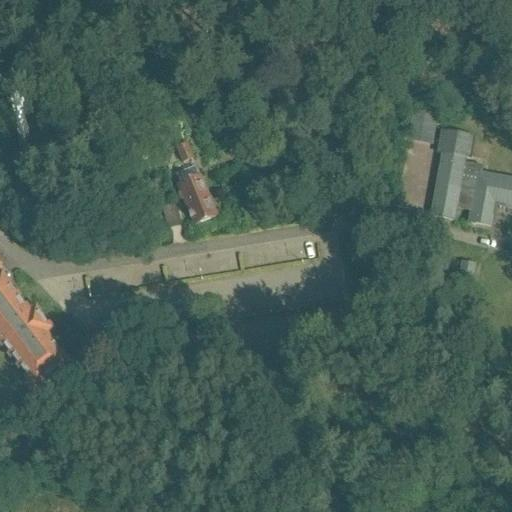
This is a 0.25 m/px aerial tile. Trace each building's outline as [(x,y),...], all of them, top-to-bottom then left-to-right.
[(440,158),(439,162),(442,162),(432,216),(454,220),(456,208),(472,211),(470,223),(492,227),(496,205),(511,208),(511,181),(479,175),(478,178),(462,175),(464,166),(465,167),(466,162),(471,162),(474,139),(440,133),(436,156),(440,158)] [(182,165),(194,160),(188,145),(176,150),(182,165)] [(194,228),(219,217),(201,177),(176,188),(194,228)] [(460,282),(473,285),(476,266),(463,264),(460,282)] [(0,341),(23,372),(28,369),(40,385),(67,364),(45,335),(50,331),(35,312),(30,316),(0,275),(0,341)]
